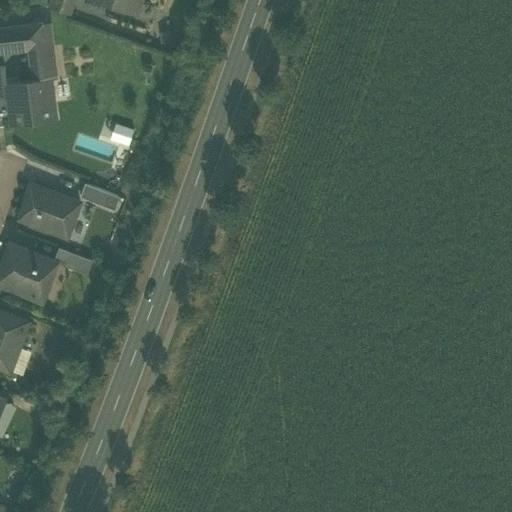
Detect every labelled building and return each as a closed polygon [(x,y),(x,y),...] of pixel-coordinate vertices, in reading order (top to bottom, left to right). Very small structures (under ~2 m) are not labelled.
[(72,13),(76,0),(51,0),(49,6),(72,13)] [(128,0),(123,0),(121,8),(138,14),(141,4),(128,0)] [(0,51),(30,48),(53,46),(50,22),(0,27),(0,51)] [(57,77),(53,46),(30,48),(34,79),(52,76),(53,78),(57,77)] [(0,66),(0,98),(9,97),(6,77),(7,77),(5,66),(0,66)] [(9,97),(13,125),(58,119),(53,78),(52,76),(34,79),(21,81),(20,75),(7,77),(6,77),(9,97)] [(19,218),(68,236),(81,201),(32,183),(19,218)] [(84,195),(117,208),(121,196),(88,183),(84,195)] [(0,268),(0,284),(39,300),(45,283),(50,285),(58,262),(55,260),(9,243),(0,268)] [(58,262),(88,274),(94,259),(60,247),(55,260),(58,262)] [(45,283),(39,300),(44,301),(50,285),(45,283)] [(0,367),(9,371),(10,369),(18,347),(28,321),(0,310),(0,367)] [(18,347),(10,369),(22,374),(30,351),(18,347)] [(3,398),(0,404),(0,438),(16,404),(3,398)]
